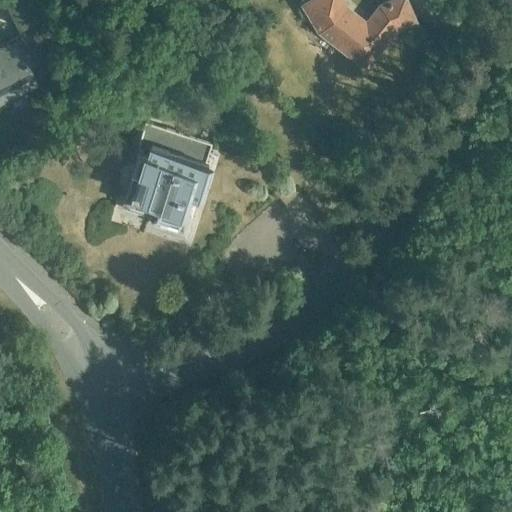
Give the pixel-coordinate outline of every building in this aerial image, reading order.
[(35,0),(17,0),(9,4),(20,26),(43,14),(35,0)] [(332,38),(366,64),(398,24),(415,17),(407,0),(389,0),(382,3),(369,19),(350,3),(346,0),(315,0),(307,7),(332,38)] [(0,99),(39,80),(29,62),(38,58),(25,32),(0,44),(0,99)] [(139,170),(129,203),(162,213),(160,219),(178,225),(190,189),(199,192),(209,160),(206,159),(212,141),(146,120),(138,146),(141,147),(140,150),(134,169),(139,170)] [(327,214),(348,192),(310,155),(286,176),(281,171),(213,234),(223,245),(279,195),(287,204),(303,189),(327,214)] [(205,241),(218,254),(225,248),(223,245),(213,234),(205,241)]
